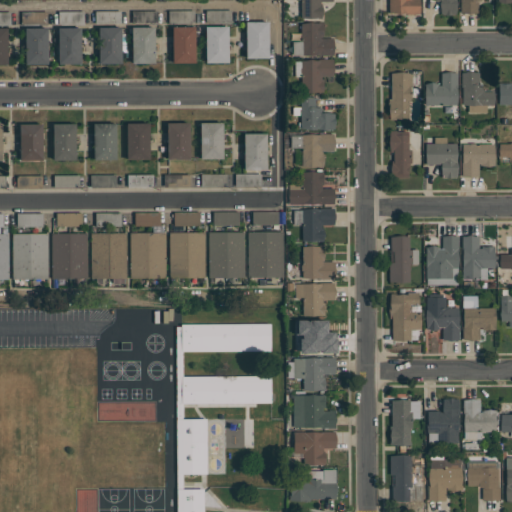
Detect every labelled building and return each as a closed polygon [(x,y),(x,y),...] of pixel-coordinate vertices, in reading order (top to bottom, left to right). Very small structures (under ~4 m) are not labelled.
[(300,18),(300,0),(332,0),(332,2),(319,2),(319,6),(321,6),(322,12),(320,18),(317,19),(317,18),(309,19),(300,18)] [(418,0),(418,14),(405,14),(405,13),(398,14),(394,13),(387,13),(387,0),(418,0)] [(455,0),(456,3),(455,14),(440,14),(438,4),(439,2),(434,1),(433,0),(455,0)] [(477,0),(477,13),(472,13),(469,14),(464,13),(459,13),(459,0),(477,0)] [(131,10),(157,11),(157,24),(131,23),(131,10)] [(168,10),(194,10),(194,23),(168,23),(168,10)] [(205,10),(231,10),(231,23),(205,23),(205,10)] [(47,11),(47,25),(21,25),(21,12),(47,11)] [(84,11),(84,25),(58,25),(58,11),(84,11)] [(120,23),(95,23),(95,11),(120,11),(120,23)] [(0,12),(10,12),(10,26),(0,26),(0,12)] [(245,22),(268,21),(268,58),(245,58),(245,22)] [(292,55),(333,56),(334,38),(323,38),(323,23),(301,22),(300,42),(293,41),(292,55)] [(171,26),(194,26),(195,62),(172,62),(171,26)] [(204,26),(227,26),(228,62),(205,63),(204,26)] [(7,28),(0,27),(0,64),(8,64),(7,28)] [(24,28),(47,27),(48,64),(25,64),(24,28)] [(57,27),(80,27),(80,64),(58,64),(57,27)] [(98,27),(121,27),(121,63),(98,63),(98,27)] [(131,27),(154,27),(154,63),(131,63),(131,27)] [(301,93),(323,92),(322,77),(333,76),(333,60),(294,61),(295,77),(301,76),(301,93)] [(389,73),(390,119),(411,119),(410,72),(389,73)] [(457,73),(440,72),(440,83),(425,83),(424,105),(456,106),(457,73)] [(462,105),(467,105),(468,113),(486,113),(486,105),(494,105),(494,92),(481,93),(480,72),(461,72),(462,105)] [(511,83),(498,83),(498,105),(511,104),(511,83)] [(335,111),(315,111),(315,98),(301,97),(300,129),(334,130),(335,111)] [(166,123),(189,122),(190,158),(167,159),(166,123)] [(199,123),(222,122),(223,158),(200,158),(199,123)] [(52,124),(75,123),(75,160),(52,160),(52,124)] [(92,123),(116,123),(116,160),(93,160),(92,123)] [(126,123),(148,123),(149,159),(126,160),(126,123)] [(19,124),(41,124),(42,160),(19,160),(19,124)] [(409,133),(388,132),(388,152),(391,152),(391,178),(408,179),(409,133)] [(243,133),(266,133),(266,169),(243,169),(243,133)] [(302,167),(323,167),(323,151),(334,151),(333,134),(301,134),(302,167)] [(456,178),(456,144),(446,144),(446,137),(434,137),(434,144),(425,144),(425,165),(440,165),(440,178),(456,178)] [(511,143),(498,143),(498,157),(511,156),(511,167),(511,176),(511,143)] [(461,144),(461,177),(479,177),(478,166),(494,166),(494,144),(461,144)] [(323,171),(301,172),(301,184),(288,184),(289,205),(334,204),(334,188),(323,188),(323,171)] [(127,174),(153,174),(153,187),(127,187),(127,174)] [(163,174),(194,174),(193,187),(163,187),(163,174)] [(200,186),(200,174),(226,174),(226,186),(200,186)] [(234,174),(260,174),(260,186),(234,186),(234,174)] [(15,175),(42,175),(43,188),(15,188),(15,175)] [(53,175),(79,175),(79,187),(53,188),(53,175)] [(89,175),(115,175),(115,187),(89,187),(89,175)] [(323,242),(323,225),(334,225),(334,209),(302,208),(301,241),(323,242)] [(212,211),(238,211),(239,225),(213,225),(212,211)] [(252,211),(277,211),(277,225),(252,225),(252,211)] [(55,213),(82,212),(82,226),(55,227),(55,213)] [(94,212),(120,212),(120,226),(94,226),(94,212)] [(134,212),(160,212),(160,226),(134,226),(134,212)] [(173,212),(199,212),(199,225),(174,225),(173,212)] [(16,213),(42,213),(42,227),(16,227),(16,213)] [(168,232),(204,231),(205,278),(169,278),(168,232)] [(207,232),(244,231),(245,277),(208,278),(207,232)] [(90,233),(125,232),(126,278),(90,278),(90,233)] [(129,232),(165,232),(165,278),(129,278),(129,232)] [(247,232),(283,232),(282,277),(247,277),(247,232)] [(0,233),(8,233),(8,279),(0,279),(0,233)] [(11,233),(47,233),(47,279),(12,279),(11,233)] [(50,233),(87,233),(87,279),(51,279),(50,233)] [(390,236),(389,282),(410,283),(410,263),(417,263),(417,250),(409,249),(409,236),(390,236)] [(458,236),(441,236),(441,247),(426,246),(426,285),(458,285),(458,236)] [(462,236),(461,279),(486,279),(487,268),(494,268),(494,247),(478,247),(478,236),(462,236)] [(332,279),(332,261),(324,262),(324,246),(301,246),(302,279),(332,279)] [(511,252),(499,252),(499,269),(511,269),(511,252)] [(325,315),(324,300),(335,300),(334,283),(294,284),(295,298),(302,298),(302,316),(325,315)] [(390,341),(410,341),(410,329),(420,330),(420,313),(410,313),(410,304),(418,304),(418,294),(390,294),(390,341)] [(499,321),(508,322),(508,327),(511,327),(511,307),(511,295),(500,295),(499,321)] [(477,307),(477,296),(463,296),(462,340),(479,340),(479,330),(495,330),(495,308),(477,307)] [(442,340),(459,340),(458,307),(425,308),(425,330),(442,329),(442,340)] [(297,320),(297,336),(300,336),(300,354),(335,353),(335,332),(327,332),(327,320),(297,320)] [(270,376),(182,376),(182,351),(270,351),(270,324),(176,324),(176,474),(206,474),(206,419),(183,419),(182,405),(271,405),(270,376)] [(96,352),(67,352),(67,366),(96,366),(96,352)] [(292,358),(293,379),(303,379),(303,391),(324,390),(324,375),(335,374),(335,357),(292,358)] [(68,384),(97,383),(96,368),(68,369),(68,384)] [(293,427),(336,428),(336,411),(325,411),(325,396),(293,395),(293,427)] [(442,398),(442,411),(426,411),(426,443),(458,444),(459,399),(442,398)] [(390,400),(391,415),(395,415),(395,426),(389,426),(389,446),(411,445),(410,417),(418,417),(418,409),(410,409),(410,399),(390,400)] [(462,439),(481,439),(481,432),(495,433),(496,410),(480,410),(480,399),(463,399),(462,439)] [(511,432),(511,413),(500,414),(500,433),(511,432)] [(324,449),(336,448),(335,431),(293,433),(293,453),(303,453),(304,466),(325,465),(324,449)] [(390,455),(391,502),(411,502),(411,455),(390,455)] [(427,501),(445,501),(445,490),(460,491),(461,461),(429,459),(427,501)] [(466,462),(467,485),(480,484),(481,501),(499,501),(498,461),(466,462)] [(335,470),(307,471),(308,480),(289,480),(289,500),(336,500),(335,470)] [(203,511),(203,489),(176,489),(176,511),(203,511)]
